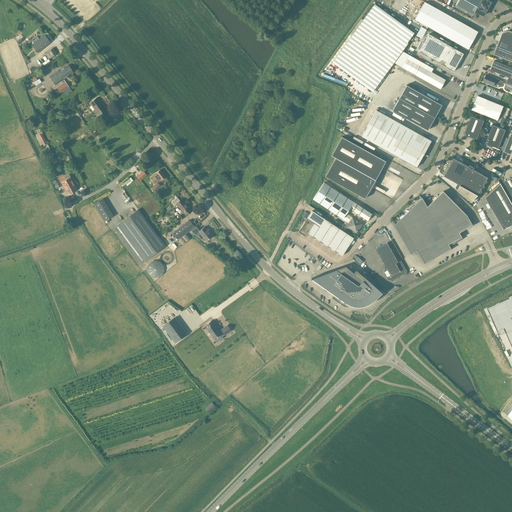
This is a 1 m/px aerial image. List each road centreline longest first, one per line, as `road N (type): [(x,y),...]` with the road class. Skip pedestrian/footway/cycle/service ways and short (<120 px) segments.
road 1 (tertiary): [(363,340),(269,270),(156,137)]
road 2 (tertiary): [(365,359),(211,511)]
road 3 (tertiary): [(156,137),(62,25),(31,0)]
road 4 (track): [(276,447),(235,407),(207,416),(162,345)]
road 5 (tertiary): [(511,448),(388,358)]
road 6 (tertiary): [(511,259),(383,335)]
road 7 (tertiary): [(392,346),(435,306),(511,266)]
road 8 (unclassified): [(511,17),(493,27),(447,141)]
road 9 (unclassified): [(447,141),(431,174),(363,239)]
